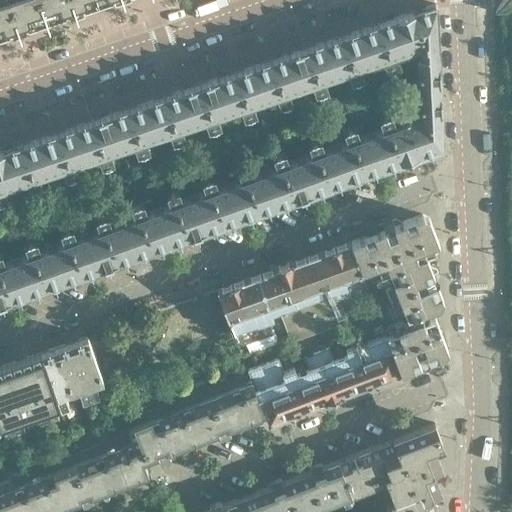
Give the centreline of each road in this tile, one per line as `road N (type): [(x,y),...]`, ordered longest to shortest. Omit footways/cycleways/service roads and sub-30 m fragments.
road 1 (residential): [(0,336),(432,184),(472,177)]
road 2 (residential): [(106,511),(482,369)]
road 3 (residential): [(0,93),(274,0)]
road 4 (unclassified): [(482,369),(472,177)]
road 5 (unclassified): [(472,177),(467,0)]
road 6 (unclassified): [(476,511),(482,369)]
